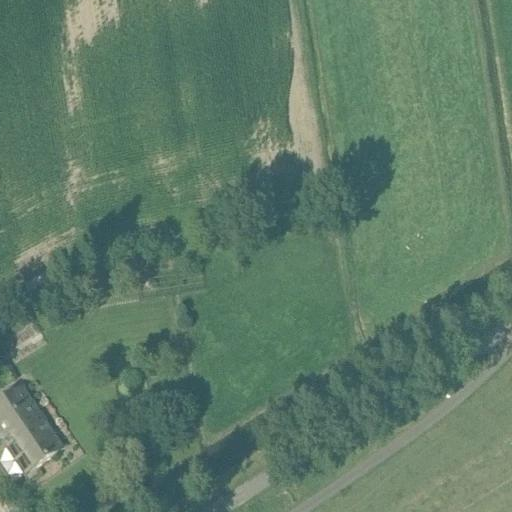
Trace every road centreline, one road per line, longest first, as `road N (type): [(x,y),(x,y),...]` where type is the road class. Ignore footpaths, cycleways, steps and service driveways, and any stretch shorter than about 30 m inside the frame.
road 1 (unclassified): [(220,511),(511,325)]
road 2 (unclassified): [(314,511),(436,423),(511,340)]
